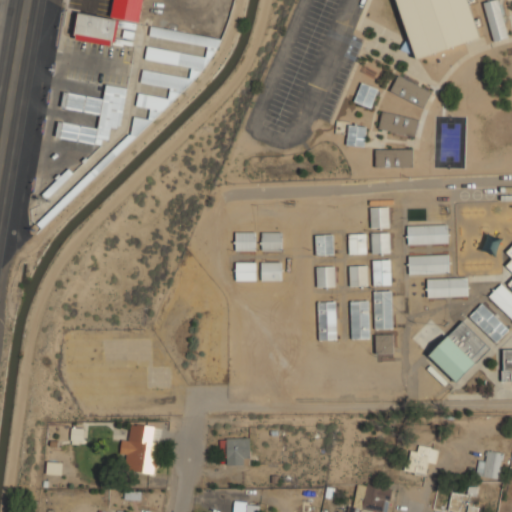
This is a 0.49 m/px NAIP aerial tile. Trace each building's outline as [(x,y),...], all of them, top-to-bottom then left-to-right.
[(397,0),(417,59),(481,38),(468,0),(397,0)] [(484,3),(494,0),(498,0),(509,37),(494,41),(484,3)] [(66,10),(223,40),(23,248),(66,10)] [(390,91),(423,108),(432,92),(399,74),(390,91)] [(354,101),(371,108),(379,89),(362,82),(354,101)] [(378,127),(416,137),(420,120),(383,111),(378,127)] [(349,125),(367,127),(365,147),(347,145),(349,125)] [(375,149),(375,167),(414,166),(413,148),(375,149)] [(260,206),(300,205),(300,226),(260,226),(260,206)] [(370,208),(389,207),(390,227),(370,228),(370,208)] [(407,226),(448,224),(449,243),(408,245),(407,226)] [(235,232),(255,232),(255,251),(235,251),(235,232)] [(262,232),(281,232),(281,251),(262,251),(262,232)] [(366,233),(366,254),(348,254),(348,234),(366,233)] [(371,234),(389,233),(390,253),(372,254),(371,234)] [(333,234),(334,255),(316,255),(315,235),(333,234)] [(409,255),(410,273),(449,272),(448,253),(409,255)] [(373,260),(391,260),(391,285),(373,285),(373,260)] [(261,261),(282,261),(282,280),(262,280),(261,261)] [(236,263),(257,263),(257,280),(236,280),(236,263)] [(316,267),(335,266),(335,286),(317,287),(316,267)] [(349,266),(368,266),(368,285),(349,286),(349,266)] [(428,279),(468,277),(469,296),(428,298),(428,279)] [(502,283),(511,293),(511,318),(489,296),(502,283)] [(374,291),(392,291),(393,329),(374,329),(374,291)] [(351,301),(369,301),(370,338),(352,338),(351,301)] [(317,302),(336,302),(337,338),(318,339),(317,302)] [(470,316),(496,343),(509,330),(482,304),(470,316)] [(429,355),(457,382),(489,348),(462,321),(429,355)] [(376,334),(393,334),(393,353),(376,354),(376,334)] [(511,349),(503,349),(504,370),(501,370),(502,382),(511,381),(511,349)] [(157,426),(130,424),(129,440),(121,439),(120,453),(126,454),(124,470),(152,472),(157,426)] [(70,440),(85,441),(86,428),(71,427),(70,440)] [(226,438),(226,465),(250,464),(249,438),(226,438)] [(408,449),(405,472),(425,475),(427,462),(436,464),(438,448),(418,445),(417,451),(408,449)] [(486,460),(478,459),(476,475),(499,478),(502,452),(487,451),(486,460)] [(46,474),(61,475),(61,462),(47,462),(46,474)] [(338,511),(361,511),(362,508),(380,511),(386,511),(391,489),(356,482),(350,511),(343,511),(338,511)] [(456,511),(474,511),(480,486),(469,484),(467,494),(451,491),(447,510),(456,511)] [(258,511),(259,504),(234,502),(232,511),(258,511)]
